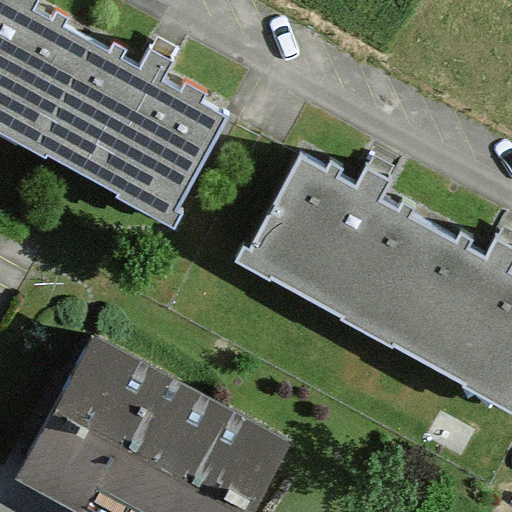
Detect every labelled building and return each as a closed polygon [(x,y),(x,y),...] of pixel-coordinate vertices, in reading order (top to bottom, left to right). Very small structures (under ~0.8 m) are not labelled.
[(95,55),(0,0),(0,139),(35,159),(95,55)] [(232,127),(95,55),(35,159),(173,236),(232,127)] [(440,243),(304,165),(244,269),(380,347),(440,243)] [(511,282),(440,243),(380,347),(511,422),(511,282)] [(254,511),(293,443),(98,334),(15,481),(70,511),(254,511)]
